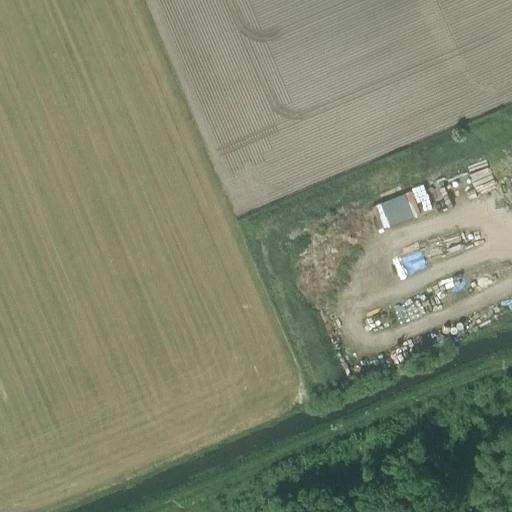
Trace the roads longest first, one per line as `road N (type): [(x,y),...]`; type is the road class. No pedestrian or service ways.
road 1 (track): [(511,286),(388,341),(366,343),(352,334),(350,311),(364,266),(391,239),(496,211),(511,231)]
road 2 (track): [(142,511),(462,378),(511,365)]
road 3 (track): [(350,311),(511,241)]
